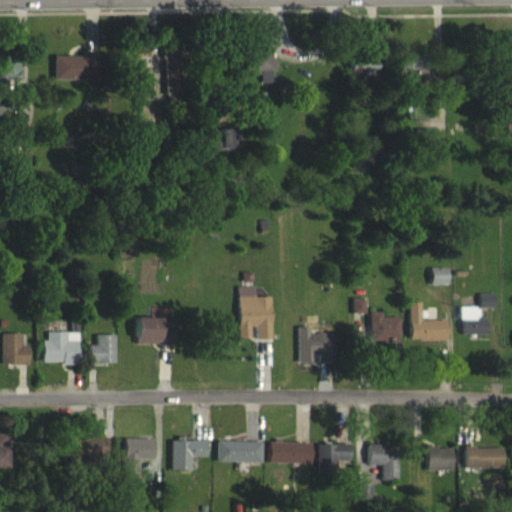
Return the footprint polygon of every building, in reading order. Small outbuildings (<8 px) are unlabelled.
[(163,104),(179,104),(180,60),(164,60),(163,104)] [(411,60),(390,61),(391,80),(420,79),(419,63),(412,64),(411,60)] [(272,93),(273,63),(248,62),(248,83),(255,83),(255,93),(272,93)] [(52,63),(51,89),(99,90),(100,64),(52,63)] [(143,67),(126,68),(127,94),(144,93),(143,67)] [(347,90),(378,89),(377,68),(347,69),(347,90)] [(500,153),(511,150),(511,131),(497,134),(500,153)] [(211,158),(237,158),(237,137),(218,136),(218,147),(211,146),(211,158)] [(428,295),(447,294),(447,277),(427,278),(428,295)] [(269,349),(268,306),(253,306),(253,296),(234,296),(236,349),(251,349),(269,349)] [(491,317),(491,303),(486,303),(486,311),(477,311),(477,317),(491,317)] [(363,323),(363,307),(351,307),(351,323),(363,323)] [(418,329),(419,311),(407,311),(406,350),(446,351),(447,330),(418,329)] [(460,345),(485,344),(485,327),(478,327),(478,316),(456,316),(457,328),(460,328),(460,345)] [(399,327),(379,326),(379,322),(367,321),(366,351),(399,352),(399,327)] [(133,353),(173,354),(173,328),(134,327),(133,353)] [(295,373),(313,373),(313,371),(331,371),(331,343),(307,343),(307,336),(295,336),(295,373)] [(39,350),(39,372),(74,373),(75,342),(45,341),(45,350),(39,350)] [(0,374),(26,375),(26,355),(19,355),(19,343),(0,342),(0,374)] [(113,344),(93,344),(93,354),(86,355),(86,374),(113,373),(113,344)] [(67,447),(68,468),(106,466),(105,445),(67,447)] [(151,448),(120,447),(120,467),(127,467),(126,478),(137,478),(137,468),(151,469),(151,448)] [(189,479),(189,466),(205,466),(205,450),(168,449),(167,479),(189,479)] [(260,451),(213,450),(212,471),(259,472),(260,451)] [(264,472),(309,473),(309,451),(265,450),(264,472)] [(313,481),(332,482),(332,474),(348,475),(349,454),(313,453),(313,481)] [(364,474),(378,475),(377,489),(395,490),(396,455),(364,454),(364,474)] [(451,456),(422,456),(423,480),(452,479),(451,456)] [(461,457),(461,478),(502,477),(502,456),(461,457)] [(371,493),(354,493),(354,509),(371,508),(371,493)]
